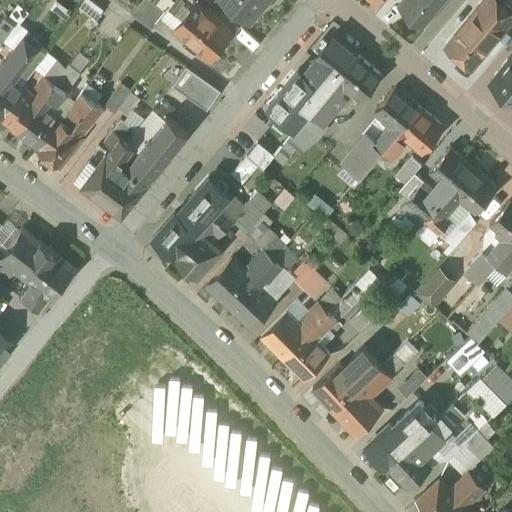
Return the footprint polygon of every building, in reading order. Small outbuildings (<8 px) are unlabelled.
[(166,11),(152,0),(141,0),(131,13),(152,28),(166,11)] [(257,0),(223,0),(244,17),(257,0)] [(403,0),(399,6),(423,26),(444,0),(403,0)] [(511,15),(493,0),(485,0),(447,46),(472,67),(511,18),(511,15)] [(231,32),(197,4),(186,16),(176,29),(210,57),(231,32)] [(180,12),(170,24),(176,29),(186,16),(180,12)] [(5,14),(0,21),(0,38),(3,41),(16,22),(5,14)] [(3,41),(13,49),(22,37),(24,38),(29,31),(17,22),(16,22),(3,41)] [(357,54),(334,35),(323,46),(305,64),(332,89),(357,54)] [(13,49),(0,65),(0,111),(19,86),(10,79),(16,71),(26,78),(34,67),(34,66),(37,63),(36,62),(39,59),(40,59),(46,51),(45,50),(43,53),(35,47),(24,38),(22,37),(13,49)] [(381,74),(357,54),(357,55),(332,89),(313,109),(325,122),(337,108),(332,104),(342,92),(342,91),(345,87),(360,99),(381,74)] [(511,55),(489,83),(511,101),(511,55)] [(69,63),(55,82),(67,91),(81,72),(69,63)] [(266,106),(293,130),(313,109),(332,89),(305,64),(266,106)] [(221,90),(186,66),(173,85),(208,109),(221,90)] [(19,86),(0,111),(0,118),(18,132),(55,82),(43,74),(35,85),(41,90),(36,96),(20,84),(19,86)] [(55,82),(18,132),(38,147),(63,116),(47,105),(52,98),(58,103),(67,91),(55,82)] [(121,83),(105,104),(115,112),(131,91),(132,90),(121,83)] [(92,87),(88,84),(82,91),(87,95),(92,87)] [(366,131),(344,158),(346,160),(363,173),(374,160),(383,149),(398,131),(419,106),(396,86),(375,111),(389,123),(376,138),(366,131)] [(82,91),(63,116),(38,147),(37,148),(60,165),(94,121),(93,121),(104,107),(87,95),(82,91)] [(131,91),(119,108),(128,115),(141,98),(131,91)] [(419,106),(398,131),(407,138),(421,150),(442,125),(419,106)] [(138,129),(122,116),(113,128),(130,140),(138,129)] [(168,116),(127,165),(148,181),(188,132),(168,116)] [(112,144),(107,150),(94,166),(88,161),(77,176),(83,181),(82,182),(122,212),(148,181),(127,165),(121,161),(134,144),(130,140),(113,128),(105,139),(112,144)] [(262,128),(243,151),(247,155),(258,164),(263,168),(282,145),(262,128)] [(398,131),(383,149),(392,157),(393,157),(403,144),(402,143),(407,138),(398,131)] [(451,147),(430,171),(439,179),(444,183),(452,190),(473,166),(451,147)] [(383,149),(374,160),(385,169),(394,158),(393,157),(392,157),(383,149)] [(243,182),(258,164),(247,155),(232,173),(243,182)] [(412,155),(395,174),(406,183),(415,172),(422,164),(412,155)] [(363,173),(346,160),(339,168),(356,181),(363,173)] [(473,166),(452,190),(461,198),(475,210),(496,186),(473,166)] [(439,188),(444,183),(439,179),(432,187),(415,172),(406,183),(400,190),(409,197),(400,208),(421,226),(436,209),(427,200),(439,187),(439,188)] [(209,175),(177,213),(199,231),(231,195),(209,175)] [(444,183),(439,188),(439,187),(427,200),(436,209),(452,190),(444,183)] [(452,190),(436,209),(446,216),(457,203),(456,203),(461,198),(452,190)] [(231,195),(199,231),(207,238),(214,231),(218,234),(232,219),(245,205),(233,193),(231,195)] [(511,200),(511,199),(490,223),(504,236),(511,242),(511,200)] [(250,200),(245,205),(232,219),(246,231),(263,213),(250,200)] [(175,211),(153,236),(177,257),(199,231),(177,213),(175,211)] [(263,213),(246,231),(255,240),(273,221),(263,213)] [(6,249),(0,257),(0,268),(8,274),(13,269),(23,277),(47,246),(23,227),(6,249)] [(199,231),(177,257),(198,275),(220,249),(207,238),(199,231)] [(276,236),(265,249),(274,257),(286,245),(276,236)] [(499,240),(488,253),(497,261),(511,243),(511,242),(504,236),(500,241),(499,240)] [(511,243),(497,261),(489,270),(498,279),(511,263),(511,243)] [(286,245),(274,257),(283,266),(286,269),(298,257),(286,245)] [(47,246),(23,277),(29,281),(51,297),(76,267),(47,246)] [(274,257),(265,249),(250,265),(253,268),(248,273),(255,279),(274,257)] [(296,276),(293,279),(300,285),(314,269),(319,264),(308,255),(292,272),(296,276)] [(274,257),(255,279),(261,284),(266,279),(269,282),(283,266),(274,257)] [(232,258),(208,284),(230,305),(255,279),(248,273),(232,258)] [(300,285),(299,286),(309,296),(326,280),(314,269),(300,285)] [(255,279),(230,305),(253,325),(277,299),(261,284),(255,279)] [(359,279),(342,297),(348,303),(366,285),(359,279)] [(51,297),(29,281),(18,296),(38,312),(51,297)] [(342,297),(329,284),(316,297),(320,301),(329,310),(342,297)] [(511,290),(507,286),(481,316),(493,326),(500,318),(511,304),(511,290)] [(342,297),(329,310),(338,319),(351,306),(348,303),(342,297)] [(320,301),(305,317),(307,320),(302,325),(308,331),(329,310),(320,301)] [(369,301),(350,320),(361,331),(380,313),(369,301)] [(511,304),(500,318),(511,327),(511,304)] [(302,325),(287,309),(262,334),(283,356),(308,331),(302,325)] [(329,310),(308,331),(315,337),(320,332),(323,335),(338,319),(329,310)] [(481,316),(467,332),(479,342),(493,326),(481,316)] [(0,357),(14,341),(0,329),(0,357)] [(315,337),(308,331),(283,356),(305,377),(330,352),(315,337)] [(355,361),(346,368),(341,362),(314,387),(335,409),(361,385),(382,365),(364,346),(352,358),(355,361)] [(395,353),(382,365),(391,374),(404,362),(395,353)] [(382,365),(361,385),(367,391),(372,386),(375,389),(391,374),(382,365)] [(398,388),(407,397),(428,377),(419,368),(398,388)] [(407,397),(396,407),(407,418),(441,386),(431,375),(428,377),(407,397)] [(361,385),(335,409),(356,431),(382,407),(367,391),(361,385)] [(418,412),(402,427),(408,433),(403,437),(410,444),(430,425),(418,412)] [(390,423),(366,446),(386,467),(388,465),(410,444),(403,437),(390,423)] [(430,425),(410,444),(415,450),(420,445),(425,451),(440,437),(430,425)] [(410,444),(388,465),(407,484),(428,464),(415,450),(410,444)] [(477,479),(468,469),(454,482),(456,484),(451,488),(458,496),(477,479)] [(441,478),(419,498),(431,511),(441,511),(458,496),(451,488),(441,478)] [(477,479),(458,496),(463,501),(468,497),(471,501),(485,488),(477,479)] [(458,496),(441,511),(473,511),(463,501),(458,496)]
